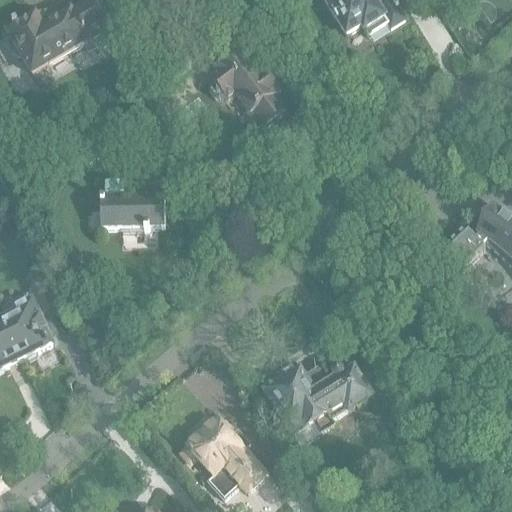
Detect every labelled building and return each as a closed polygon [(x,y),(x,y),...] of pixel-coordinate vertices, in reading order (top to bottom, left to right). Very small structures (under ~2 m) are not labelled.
[(120,28),(104,1),(103,0),(90,0),(85,3),(88,8),(44,33),(37,21),(8,37),(33,80),(120,28)] [(406,24),(391,1),(390,0),(321,0),(347,41),(362,31),(369,41),(388,29),(391,33),(406,24)] [(213,38),(226,28),(217,18),(206,28),(213,38)] [(245,62),(254,55),(239,35),(221,48),(232,62),(218,73),(221,77),(211,85),(215,90),(210,93),(210,97),(214,103),(219,104),(223,101),(227,106),(237,99),(253,120),(255,118),(266,134),(287,118),(275,103),(282,97),(267,76),(260,81),(245,62)] [(124,109),(95,133),(111,151),(140,128),(124,109)] [(2,161),(0,156),(0,183),(9,198),(19,189),(7,169),(5,170),(0,162),(2,161)] [(107,191),(87,191),(87,231),(102,231),(103,235),(122,235),(122,238),(151,238),(151,234),(165,234),(165,204),(155,204),(155,198),(142,198),(143,204),(125,205),(125,189),(107,189),(107,191)] [(485,249),(490,252),(495,256),(501,261),(506,265),(511,270),(511,271),(511,224),(504,219),(493,213),(478,239),(480,240),(476,245),(465,233),(441,256),(461,278),(485,255),(483,252),(485,249)] [(38,249),(31,236),(26,226),(17,231),(29,254),(38,249)] [(53,351),(31,306),(30,304),(0,318),(0,323),(21,366),(24,365),(29,367),(37,363),(36,359),(53,351)] [(4,374),(21,366),(0,323),(0,380),(4,379),(4,374)] [(305,382),(297,369),(279,380),(283,387),(267,396),(291,435),(301,452),(336,431),(333,426),(349,416),(349,415),(372,401),(355,373),(347,378),(340,374),(337,374),(335,375),(334,377),(328,367),(305,382)] [(447,428),(427,406),(416,415),(436,438),(447,428)] [(229,439),(230,435),(224,428),(220,428),(217,426),(199,442),(195,442),(191,446),(190,450),(182,458),(185,461),(184,462),(187,465),(188,464),(191,468),(197,463),(214,482),(208,487),(224,505),(241,491),(248,500),(268,482),(244,456),(251,450),(238,435),(231,441),(229,439)] [(287,498),(306,482),(287,460),(268,477),(287,498)]
